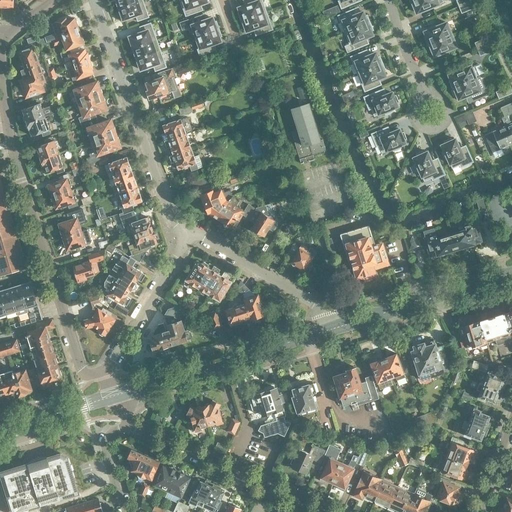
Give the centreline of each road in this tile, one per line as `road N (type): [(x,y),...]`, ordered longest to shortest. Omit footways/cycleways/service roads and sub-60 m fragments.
road 1 (residential): [(2,36),(8,133),(60,300),(82,369),(108,371)]
road 2 (residential): [(193,231),(168,207),(94,0)]
road 3 (tertiary): [(118,395),(334,329)]
road 4 (residential): [(330,511),(130,424)]
road 5 (tertiary): [(334,329),(511,273)]
road 6 (residential): [(334,329),(330,313),(193,231)]
road 7 (residential): [(108,371),(193,231)]
road 8 (tertiary): [(0,431),(118,395)]
